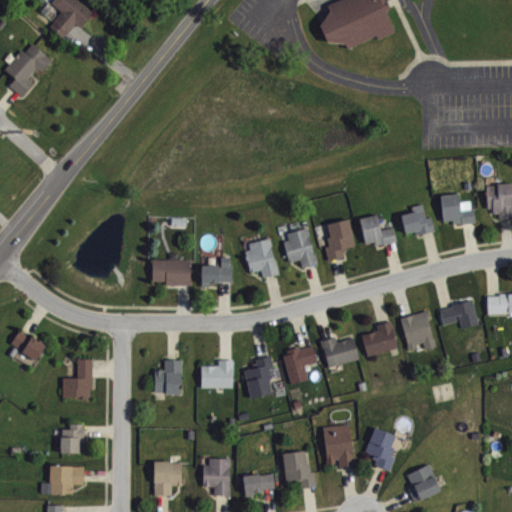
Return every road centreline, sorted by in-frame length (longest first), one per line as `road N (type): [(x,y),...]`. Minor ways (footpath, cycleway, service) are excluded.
road 1 (residential): [(0,264),(81,316),(125,325),(250,324),(435,271),(511,259)]
road 2 (secondary): [(0,257),(204,0)]
road 3 (residential): [(125,325),(123,511)]
